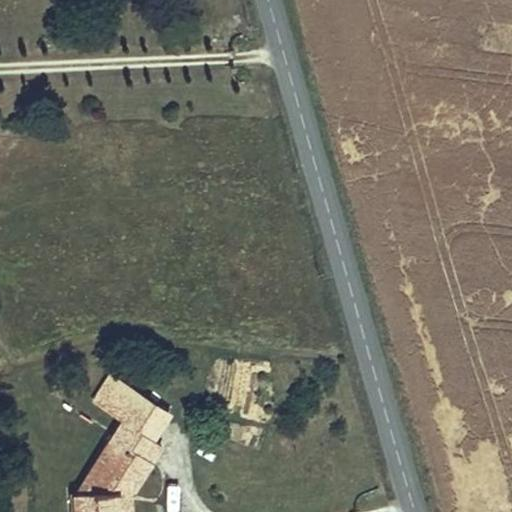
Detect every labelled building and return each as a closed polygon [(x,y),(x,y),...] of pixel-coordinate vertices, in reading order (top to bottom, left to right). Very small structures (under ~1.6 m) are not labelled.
[(114,382),(106,376),(89,400),(98,405),(114,382)] [(114,382),(98,405),(110,413),(114,407),(122,414),(136,395),(114,382)] [(122,414),(117,421),(145,439),(162,413),(136,395),(122,414)] [(75,485),(67,485),(66,511),(106,511),(107,490),(123,490),(154,445),(145,439),(117,421),(75,485)] [(122,511),(123,490),(107,490),(106,511),(122,511)]
